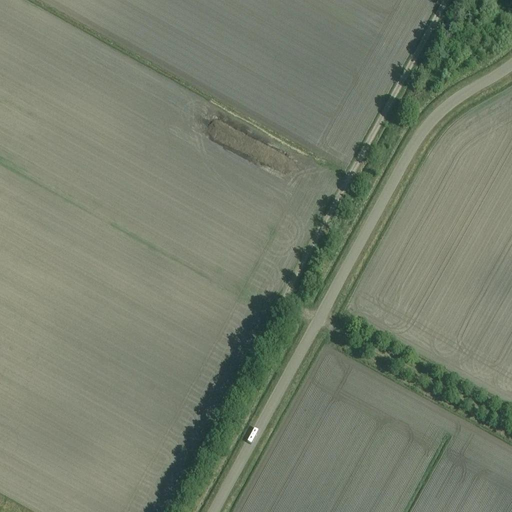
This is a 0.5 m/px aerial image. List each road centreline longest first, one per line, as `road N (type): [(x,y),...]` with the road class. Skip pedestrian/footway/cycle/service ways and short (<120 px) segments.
road 1 (track): [(445,0),(166,511)]
road 2 (unclassified): [(213,511),(419,136),(451,101),(511,63)]
road 3 (track): [(282,298),(511,426)]
